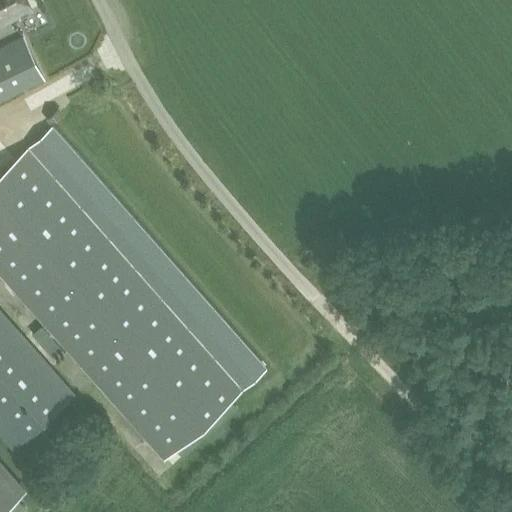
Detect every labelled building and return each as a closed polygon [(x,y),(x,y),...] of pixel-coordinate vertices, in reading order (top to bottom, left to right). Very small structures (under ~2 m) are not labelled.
[(0,0),(0,24),(32,10),(26,0),(0,0)] [(44,28),(54,25),(48,9),(38,13),(44,28)] [(0,47),(0,99),(43,78),(23,36),(0,47)] [(29,135),(110,225),(125,212),(44,122),(29,135)] [(0,271),(162,454),(239,385),(28,147),(0,171),(0,271)] [(182,244),(175,252),(185,260),(178,268),(188,276),(201,261),(182,244)] [(0,432),(13,447),(73,393),(0,310),(0,432)] [(0,463),(0,511),(18,511),(27,505),(19,496),(24,491),(0,463)]
